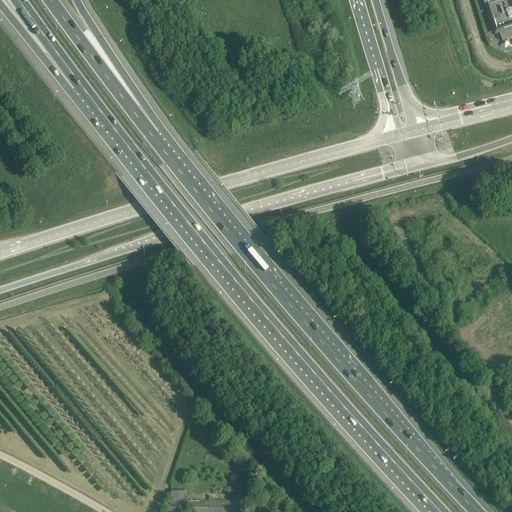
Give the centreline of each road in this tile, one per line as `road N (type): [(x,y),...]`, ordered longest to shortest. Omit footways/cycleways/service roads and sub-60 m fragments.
road 1 (motorway): [(80,84),(311,372),(441,511)]
road 2 (motorway): [(474,511),(150,134)]
road 3 (primary): [(0,290),(415,167)]
road 4 (primary): [(396,135),(0,253)]
road 5 (motorway): [(150,134),(46,0)]
road 6 (motorway): [(150,134),(77,0)]
road 7 (motorway): [(357,0),(396,135)]
road 8 (motorway): [(414,131),(375,0)]
